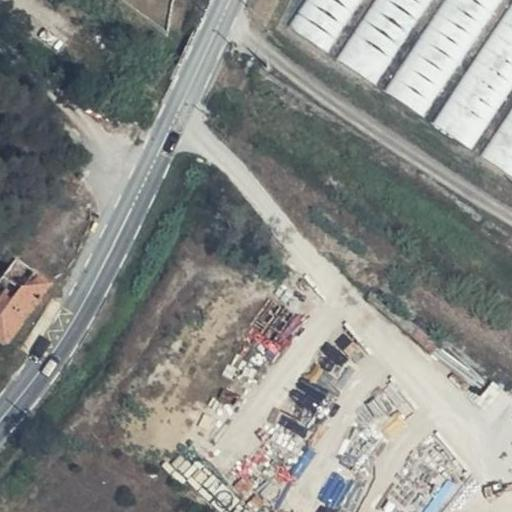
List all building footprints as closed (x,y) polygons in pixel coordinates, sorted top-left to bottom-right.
[(334,51),(364,0),(307,0),(292,26),(334,51)] [(375,0),(342,60),(382,83),(429,0),(375,0)] [(445,0),(388,91),(427,115),(500,0),(445,0)] [(511,1),(438,123),(477,147),(511,88),(511,1)] [(511,173),(511,111),(484,155),(511,173)] [(0,342),(4,345),(53,282),(20,257),(0,283),(0,342)]
